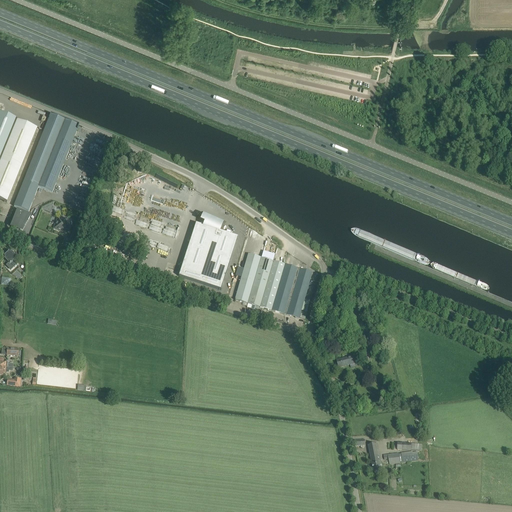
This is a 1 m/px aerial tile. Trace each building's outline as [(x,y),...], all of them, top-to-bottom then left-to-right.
[(0,163),(17,121),(8,117),(8,118),(0,114),(0,163)] [(79,126),(65,120),(51,115),(14,207),(28,213),(38,188),(52,193),(79,126)] [(0,163),(0,200),(8,204),(38,129),(17,121),(0,163)] [(42,208),(42,210),(44,210),(49,212),(52,206),(53,206),(54,203),(42,208)] [(23,228),(30,217),(18,212),(11,227),(20,231),(21,227),(23,228)] [(224,224),(204,215),(202,215),(201,215),(200,216),(199,217),(199,219),(200,220),(201,221),(199,225),(196,224),(178,277),(221,290),(238,238),(219,231),(220,229),(222,230),(224,224)] [(68,221),(59,217),(58,220),(57,219),(56,223),(57,223),(56,224),(55,224),(53,229),(59,231),(59,230),(64,232),(65,229),(69,231),(73,221),(68,219),(68,221)] [(6,256),(4,258),(9,263),(6,266),(7,266),(11,270),(16,265),(17,265),(14,261),(13,261),(16,258),(15,256),(17,255),(13,251),(12,253),(10,252),(8,254),(7,252),(5,255),(6,256)] [(248,304),(261,258),(248,254),(235,300),(248,304)] [(259,308),(264,293),(273,262),(261,258),(248,304),(259,308)] [(276,296),(285,265),(273,262),(264,293),(276,296)] [(312,273),(303,270),(285,265),(276,296),(272,311),(299,319),(312,273)] [(19,267),(13,273),(19,280),(23,276),(21,275),(24,272),(19,267)] [(272,311),(276,296),(264,293),(259,308),(272,311)] [(339,368),(350,365),(350,368),(356,367),(357,366),(357,364),(357,363),(356,363),(356,362),(355,363),(353,356),(337,361),(339,368)] [(8,362),(3,362),(3,359),(0,358),(0,366),(9,367),(13,367),(13,364),(8,364),(8,362)] [(9,373),(9,367),(0,366),(0,375),(2,375),(2,372),(9,373)] [(19,387),(20,380),(14,379),(14,380),(8,379),(7,386),(19,387)] [(374,473),(381,472),(380,465),(382,465),(378,444),(368,446),(374,473)] [(418,460),(417,454),(417,452),(413,453),(412,452),(401,453),(401,454),(402,462),(418,460)] [(399,454),(399,453),(384,455),(383,455),(384,459),(385,459),(388,458),(388,460),(389,464),(400,463),(399,454)]
